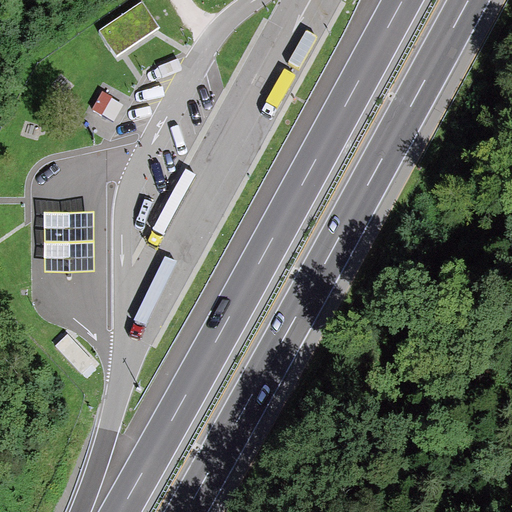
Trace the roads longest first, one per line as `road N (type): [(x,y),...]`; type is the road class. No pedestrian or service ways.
road 1 (motorway): [(402,0),(120,511)]
road 2 (motorway): [(186,511),(468,0)]
